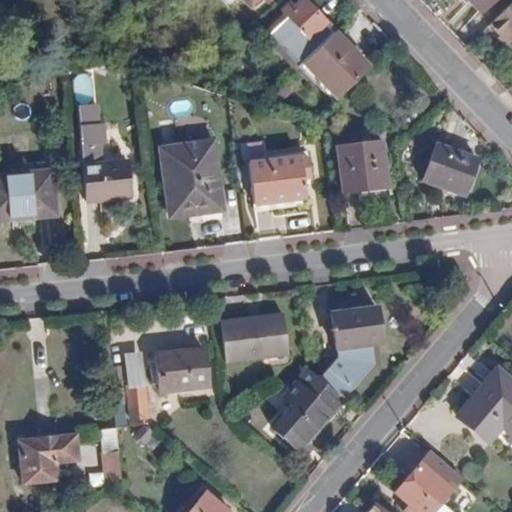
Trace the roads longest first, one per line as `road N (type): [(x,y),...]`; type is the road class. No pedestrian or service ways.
road 1 (residential): [(511,235),(0,302)]
road 2 (residential): [(303,511),(511,267)]
road 3 (residential): [(384,0),(511,132)]
